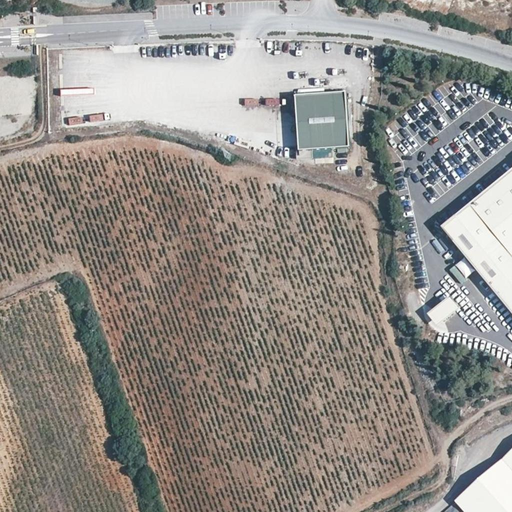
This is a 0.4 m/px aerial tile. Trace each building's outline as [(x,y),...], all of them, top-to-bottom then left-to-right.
[(57,60),(57,67),(98,68),(98,60),(57,60)] [(299,152),(349,149),(346,94),(296,97),(299,152)] [(511,173),(443,229),(511,312),(511,173)] [(460,310),(450,298),(428,316),(438,327),(460,310)] [(511,511),(511,452),(455,502),(464,511),(511,511)]
